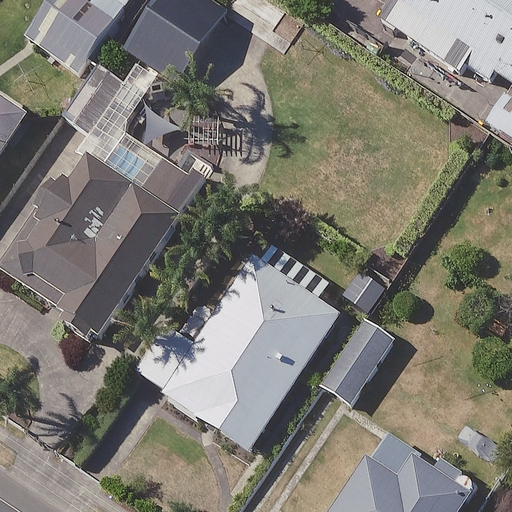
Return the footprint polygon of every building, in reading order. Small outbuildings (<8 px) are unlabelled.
[(114,29),(74,0),(69,0),(41,38),(84,70),(114,29)] [(218,35),(170,0),(130,56),(177,90),(218,35)] [(491,89),(496,82),(511,92),(511,0),(372,0),(388,10),(378,25),(462,81),(468,73),(491,89)] [(0,163),(30,120),(0,100),(0,163)] [(143,206),(79,164),(3,279),(66,320),(56,336),(91,359),(199,195),(165,173),(143,206)] [(250,461),(338,329),(287,296),(301,275),(266,253),(166,405),(250,461)] [(392,352),(361,331),(321,393),(352,413),(392,352)] [(463,511),(473,497),(386,441),(339,511),(463,511)]
